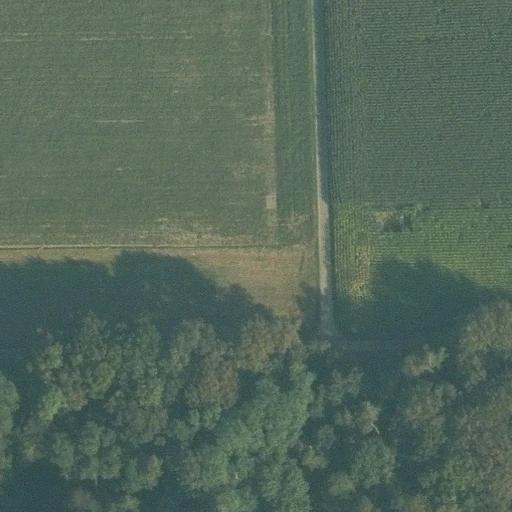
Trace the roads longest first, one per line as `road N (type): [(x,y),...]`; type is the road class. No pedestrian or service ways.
road 1 (track): [(511,343),(329,349),(318,0)]
road 2 (track): [(0,360),(329,349),(432,511)]
